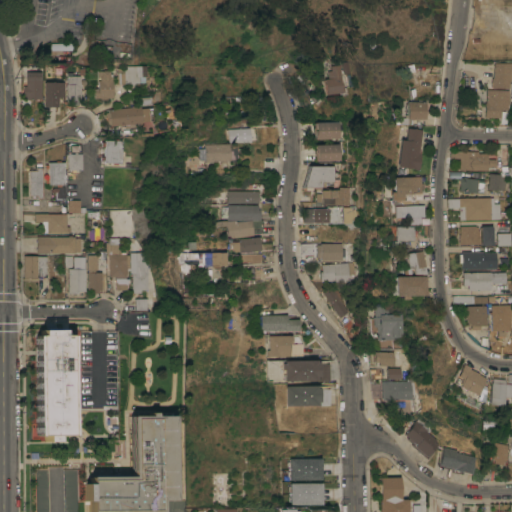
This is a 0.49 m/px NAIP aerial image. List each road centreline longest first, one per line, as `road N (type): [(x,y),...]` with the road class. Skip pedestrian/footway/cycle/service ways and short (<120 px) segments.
road 1 (residential): [(511,367),(466,351),(441,294),(438,185),(461,0)]
road 2 (residential): [(355,440),(349,357),(303,302),(287,262),(295,136),(277,77)]
road 3 (tertiary): [(4,313),(0,47)]
road 4 (tertiary): [(4,511),(4,313)]
road 5 (residential): [(355,440),(390,444),(413,473),(455,494),(511,493)]
